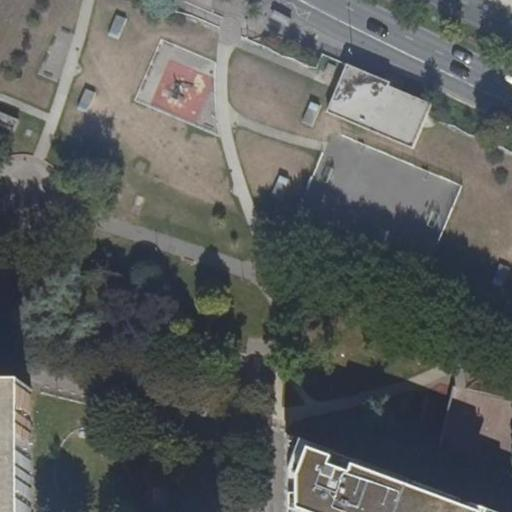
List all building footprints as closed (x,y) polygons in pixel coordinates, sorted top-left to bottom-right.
[(132,17),(122,13),(114,33),(124,37),(132,17)] [(211,20),(203,17),(202,17),(199,24),(208,28),(211,20)] [(342,64),(334,61),(331,69),(338,72),(342,64)] [(398,81),(387,76),(380,92),(435,114),(440,102),(397,84),(398,81)] [(264,87),(255,83),(252,91),(261,95),(264,87)] [(83,107),(92,111),(101,90),(92,86),(83,107)] [(316,100),(307,120),(317,124),(325,104),(316,100)] [(418,109),(409,106),(406,112),(416,116),(418,109)] [(0,121),(21,130),(26,118),(0,107),(0,121)] [(487,139),(478,135),(475,142),(484,146),(487,139)] [(152,161),(143,157),(140,165),(149,168),(152,161)] [(229,170),(220,166),(217,173),(226,177),(229,170)] [(286,197),(294,177),(285,174),(276,193),(286,197)] [(359,248),(350,245),(347,252),(356,256),(359,248)] [(511,271),(511,264),(505,262),(497,282),(506,286),(511,271)] [(428,278),(419,274),(416,282),(425,285),(428,278)] [(0,511),(29,511),(29,390),(0,390),(0,511)] [(487,454),(511,461),(511,455),(511,409),(453,393),(436,450),(485,464),(487,454)] [(494,511),(333,450),(307,441),(296,471),(295,511),(494,511)]
